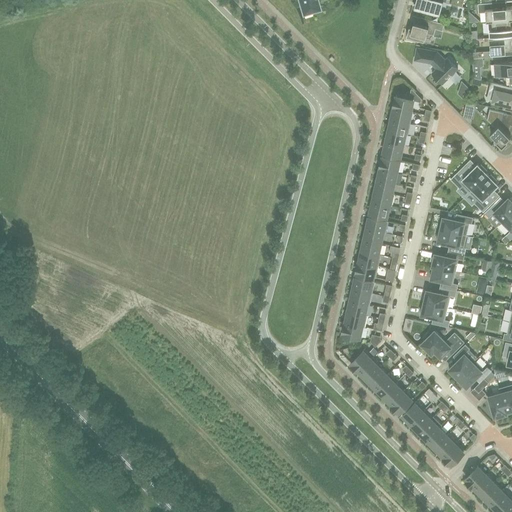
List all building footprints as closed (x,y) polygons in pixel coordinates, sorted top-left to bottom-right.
[(299,0),(302,11),(320,6),(317,0),(299,0)] [(415,0),(415,3),(416,3),(415,8),(422,10),(422,12),(431,14),(433,10),(440,12),(443,1),(446,1),(445,0),(415,0)] [(504,6),(503,1),(495,2),(478,3),(479,12),(485,12),(486,21),(511,18),(511,6),(506,7),(506,6),(504,6)] [(409,26),(406,36),(407,36),(406,39),(418,42),(419,39),(424,41),(425,36),(426,36),(427,33),(434,35),(435,28),(442,30),(444,23),(421,17),(420,23),(414,22),(412,27),(409,26)] [(511,19),(511,18),(486,21),(488,21),(489,38),(511,36),(510,19),(511,19)] [(511,54),(511,39),(511,36),(489,38),(491,56),(511,54)] [(435,51),(416,47),(414,59),(432,63),(437,67),(432,73),(442,83),(458,68),(447,57),(445,59),(437,52),(435,51)] [(482,64),(482,57),(472,58),(473,73),(472,77),(480,79),(480,74),(479,64),(482,64)] [(511,57),(508,58),(509,61),(494,63),(495,75),(508,74),(509,86),(511,86),(511,57)] [(504,108),(511,109),(511,96),(511,92),(511,86),(490,81),(488,91),(495,92),(492,101),(505,104),(504,108)] [(396,96),(393,107),(413,112),(413,111),(411,111),(413,100),(396,96)] [(471,124),(476,102),(466,100),(462,116),(471,124)] [(410,123),(413,112),(393,107),(391,118),(410,123)] [(489,108),(487,118),(486,119),(495,127),(490,132),(496,138),(494,139),(502,147),(508,141),(506,140),(510,135),(508,133),(511,124),(504,123),(507,113),(489,108)] [(408,134),(410,123),(391,118),(388,129),(408,134)] [(408,134),(388,129),(386,140),(403,144),(406,134),(408,134)] [(466,147),(470,142),(466,137),(461,141),(466,147)] [(400,156),(403,144),(386,140),(383,152),(400,156)] [(382,156),(380,168),(397,172),(400,160),(382,156)] [(470,191),(487,174),(485,172),(487,171),(481,164),(479,166),(478,165),(478,164),(477,164),(477,165),(470,171),(468,169),(466,171),(463,167),(451,178),(460,187),(463,184),(470,191)] [(394,183),(397,172),(380,168),(377,179),(394,183)] [(487,174),(470,191),(477,198),(474,202),(483,211),(493,201),(487,194),(497,184),(497,185),(497,184),(497,183),(497,184),(495,182),(497,181),(493,177),(491,178),(488,174),(487,174)] [(392,193),(394,183),(377,179),(375,190),(394,194),(392,193)] [(392,205),(394,194),(375,190),(372,201),(392,205)] [(501,222),(511,211),(511,199),(511,198),(510,199),(508,197),(499,207),(494,202),(484,212),(489,217),(492,213),(501,222)] [(389,205),(392,206),(392,205),(372,201),(369,212),(387,216),(389,205)] [(511,211),(501,222),(509,231),(506,234),(510,239),(511,237),(511,211)] [(442,218),(441,218),(439,228),(440,229),(466,235),(469,223),(472,223),(473,216),(459,214),(458,220),(443,217),(442,218)] [(369,216),(366,228),(386,232),(388,221),(369,216)] [(386,233),(386,232),(366,228),(364,239),(381,243),(383,232),(386,233)] [(465,240),(466,235),(440,229),(439,228),(436,239),(438,239),(438,241),(452,244),(451,250),(460,252),(465,253),(468,240),(465,240)] [(378,254),(381,243),(364,239),(361,250),(381,255),(381,254),(378,254)] [(378,266),(381,255),(361,250),(358,261),(378,266)] [(456,270),(460,252),(451,250),(450,256),(435,253),(434,255),(433,254),(431,263),(432,264),(432,265),(456,270)] [(376,277),(378,266),(358,261),(356,273),(376,277)] [(453,282),(456,270),(432,265),(430,276),(431,276),(431,278),(444,281),(443,287),(457,290),(458,284),(453,282)] [(355,277),(352,288),(372,293),(375,281),(372,281),(355,277)] [(455,296),(457,290),(443,287),(441,293),(427,290),(426,291),(425,291),(422,301),(424,302),(448,307),(450,295),(455,296)] [(370,304),(372,293),(352,288),(350,300),(370,304)] [(370,304),(350,300),(347,311),(367,315),(365,314),(367,304),(370,304)] [(445,319),(448,307),(424,302),(422,301),(420,312),(422,312),(421,314),(436,317),(435,323),(448,326),(450,320),(445,319)] [(365,326),(367,315),(347,311),(345,322),(365,326)] [(511,321),(509,321),(507,333),(504,332),(503,339),(511,340),(511,321)] [(362,326),(364,326),(365,326),(345,322),(342,333),(360,337),(362,326)] [(428,350),(431,353),(434,350),(440,356),(448,349),(453,353),(464,341),(454,331),(445,341),(434,330),(430,334),(428,331),(423,336),(425,339),(421,343),(428,350)] [(458,377),(475,360),(473,362),(464,353),(470,348),(465,343),(455,353),(460,358),(449,368),(450,370),(449,371),(456,378),(458,377)] [(359,371),(373,357),(365,348),(363,350),(350,363),(359,371)] [(367,379),(381,365),(373,357),(359,371),(367,379)] [(474,387),(484,377),(492,370),(487,365),(483,369),(475,360),(458,377),(456,378),(464,386),(465,385),(466,386),(477,375),(481,380),(474,387)] [(375,387),(389,373),(387,374),(380,367),(381,365),(367,379),(375,387)] [(383,395),(397,381),(389,373),(375,387),(383,395)] [(489,382),(484,377),(474,387),(479,392),(489,382)] [(383,395),(391,403),(403,391),(396,383),(383,395)] [(511,383),(499,387),(506,413),(511,411),(511,383)] [(506,413),(499,387),(500,392),(488,395),(491,406),(494,416),(496,416),(496,417),(505,415),(505,413),(506,413)] [(414,398),(405,389),(391,403),(399,412),(412,399),(414,398)] [(410,423),(425,409),(416,400),(415,402),(402,415),(410,423)] [(418,431),(433,417),(425,409),(410,423),(418,431)] [(426,439),(439,427),(431,419),(433,417),(418,431),(426,439)] [(426,439),(435,447),(447,435),(439,427),(426,439)] [(443,455),(457,441),(449,433),(434,447),(443,455)] [(465,450),(457,441),(443,455),(451,464),(464,451),(465,450)] [(473,486),(486,474),(478,466),(465,478),(473,486)] [(473,486),(481,494),(494,482),(486,474),(473,486)] [(481,494),(489,503),(502,490),(494,482),(481,494)] [(497,511),(511,497),(504,488),(489,503),(497,511)] [(498,511),(511,511),(511,500),(510,498),(511,496),(511,497),(497,511),(498,511)]
